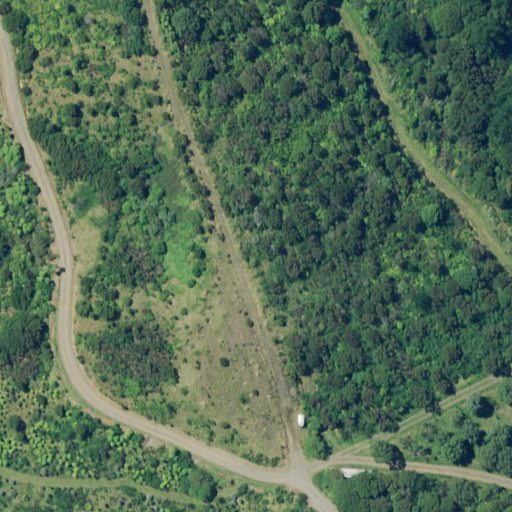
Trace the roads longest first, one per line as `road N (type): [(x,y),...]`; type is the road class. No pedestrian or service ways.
road 1 (track): [(0,42),(32,84),(63,292),(114,428),(266,473)]
road 2 (track): [(511,226),(455,195),(353,0)]
road 3 (track): [(511,359),(360,423)]
road 4 (track): [(511,478),(360,423)]
